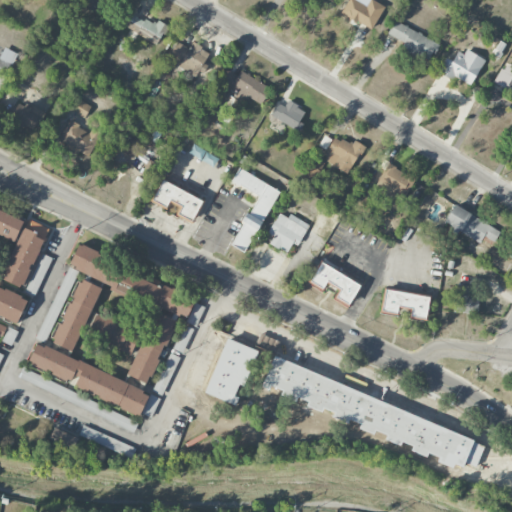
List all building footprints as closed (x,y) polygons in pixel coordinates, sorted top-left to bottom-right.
[(103,13),(110,0),(82,0),(82,2),(103,13)] [(347,0),(341,14),(373,29),(384,6),(371,0),(369,0),(367,6),(354,0),(347,0)] [(168,26),(157,20),(154,25),(132,13),(124,27),(157,45),(168,26)] [(403,42),(401,47),(429,61),(438,43),(394,21),(387,34),(403,42)] [(192,43),(189,49),(177,42),(170,54),(182,60),(178,67),(197,78),(211,54),(192,43)] [(0,60),(0,68),(8,72),(17,54),(6,48),(0,60)] [(456,51),(452,61),(445,58),(438,73),(452,80),(453,78),(472,85),(483,58),(466,51),(464,55),(456,51)] [(494,83),(511,92),(511,65),(505,62),(494,83)] [(270,88),(240,71),(237,76),(228,70),(220,84),(260,106),(270,88)] [(85,117),(91,106),(75,98),(69,109),(85,117)] [(43,113),(19,101),(10,119),(33,131),(43,113)] [(277,103),(270,115),(296,130),(307,112),(288,101),(284,107),(277,103)] [(57,142),(89,158),(102,131),(92,127),(90,131),(68,121),(57,142)] [(353,140),(351,145),(334,136),(322,160),(348,174),(363,145),(353,140)] [(114,160),(111,165),(119,170),(124,161),(131,166),(141,146),(134,142),(131,148),(115,140),(107,156),(114,160)] [(213,168),(218,159),(193,144),(188,153),(213,168)] [(140,175),(152,181),(159,168),(147,161),(140,175)] [(375,187),(403,201),(415,178),(387,163),(375,187)] [(247,254),(278,189),(238,169),(231,182),(257,195),(232,246),(247,254)] [(202,199),(161,181),(152,202),(167,209),(170,201),(181,206),(176,216),(191,223),(202,199)] [(374,203),(360,194),(353,207),(366,215),(374,203)] [(478,244),(483,236),(492,241),(498,230),(453,205),(443,224),(478,244)] [(23,220),(0,210),(0,233),(15,240),(23,220)] [(286,253),(292,243),(297,245),(308,226),(280,210),(267,233),(273,236),(269,243),(286,253)] [(23,288),(47,227),(26,219),(1,280),(23,288)] [(106,283),(113,264),(76,248),(68,267),(106,283)] [(34,296),(51,258),(42,254),(25,292),(34,296)] [(340,289),(334,299),(347,307),(360,285),(321,262),(308,283),(321,291),(327,282),(340,289)] [(75,270),(65,266),(39,337),(49,341),(75,270)] [(110,290),(187,318),(195,298),(162,286),(161,288),(117,272),(110,290)] [(72,352),(101,288),(80,279),(52,343),(72,352)] [(28,297),(0,286),(0,314),(18,322),(28,297)] [(465,288),(454,287),(453,312),(478,313),(478,294),(464,294),(465,288)] [(380,313),(397,315),(398,309),(409,310),(408,319),(427,321),(430,296),(383,290),(380,313)] [(129,357),(140,333),(97,312),(85,335),(129,357)] [(129,376),(149,384),(175,320),(154,312),(129,376)] [(190,388),(235,404),(256,347),(274,353),(261,388),(360,424),(359,429),(373,434),(374,431),(386,435),(384,440),(401,446),(402,443),(412,446),(410,451),(426,457),(427,455),(463,467),(464,463),(475,467),(484,443),(428,423),(436,401),(230,327),(226,338),(210,333),(190,388)] [(36,343),(27,364),(68,382),(71,375),(78,378),(74,387),(139,416),(149,393),(36,343)] [(174,367),(165,363),(158,380),(167,384),(174,367)] [(131,458),(135,448),(83,426),(79,436),(131,458)] [(52,448),(68,455),(76,438),(53,428),(48,439),(54,442),(52,448)]
